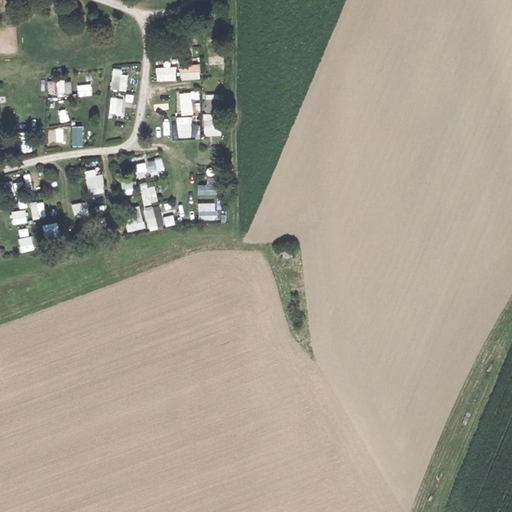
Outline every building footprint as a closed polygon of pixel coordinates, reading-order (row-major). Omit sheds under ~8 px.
[(206,77),(224,76),(222,53),(204,55),(206,77)] [(198,65),(181,65),(181,78),(198,78),(198,65)] [(174,79),(174,66),(157,67),(157,79),(174,79)] [(112,90),(128,90),(128,74),(122,74),(122,68),(112,67),(112,90)] [(179,92),(182,115),(194,114),(192,99),(200,99),(199,90),(179,92)] [(206,94),(207,110),(224,109),(223,93),(206,94)] [(123,113),(123,96),(110,97),(111,114),(123,113)] [(204,135),(222,134),(221,113),(204,114),(204,135)] [(178,138),(194,137),(192,115),(176,116),(178,138)] [(22,124),(23,151),(33,151),(31,124),(22,124)] [(72,125),(72,145),(83,145),(82,125),(72,125)] [(49,133),(49,140),(57,139),(57,146),(70,146),(69,127),(56,127),(57,132),(49,133)] [(149,159),(151,173),(165,170),(163,157),(149,159)] [(94,169),(85,170),(88,194),(105,192),(103,174),(95,174),(94,169)] [(153,180),(139,184),(145,204),(159,200),(153,180)] [(198,185),(198,194),(216,193),(215,184),(198,185)] [(86,200),(72,204),(76,219),(90,215),(86,200)] [(33,217),(46,216),(44,201),(31,202),(33,217)] [(199,221),(217,220),(216,202),(198,202),(199,221)] [(173,215),(163,217),(160,204),(145,207),(150,230),(175,224),(173,215)] [(14,223),(28,222),(26,209),(13,210),(14,223)] [(127,224),(129,232),(145,226),(143,219),(127,224)] [(58,221),(45,225),(47,233),(61,229),(58,221)] [(30,227),(19,229),(22,251),(33,249),(30,227)]
